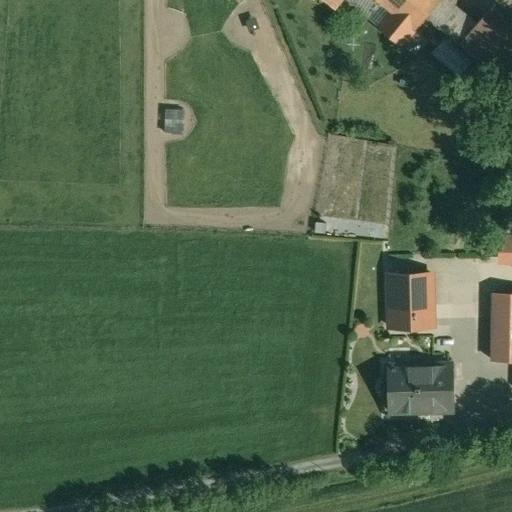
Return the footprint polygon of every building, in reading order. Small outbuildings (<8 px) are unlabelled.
[(438,0),(377,0),(391,11),(378,26),(401,45),(438,0)] [(511,82),(511,24),(490,6),(461,42),(511,84),(511,82)] [(511,291),(494,292),(493,360),(511,360),(511,291)] [(432,298),(410,298),(410,295),(387,296),(388,347),(451,345),(450,315),(432,316),(432,298)] [(452,363),(389,364),(390,411),(453,410),(452,363)]
